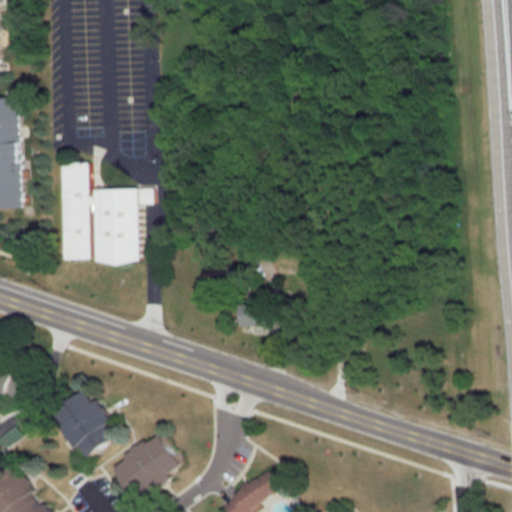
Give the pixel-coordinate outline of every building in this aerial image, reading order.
[(20,98),(0,98),(0,209),(22,209),(20,98)] [(62,161),(67,259),(100,257),(120,265),(146,258),(144,210),(162,208),(161,182),(97,186),(95,159),(62,161)] [(239,304),(239,326),(261,326),(261,304),(239,304)] [(0,392),(31,401),(37,380),(0,369),(0,392)] [(122,436),(91,389),(54,413),(86,460),(122,436)] [(114,466),(138,501),(185,469),(161,434),(114,466)] [(0,511),(50,511),(19,463),(0,475),(0,511)] [(247,511),(283,490),(270,471),(223,502),(229,511),(247,511)]
